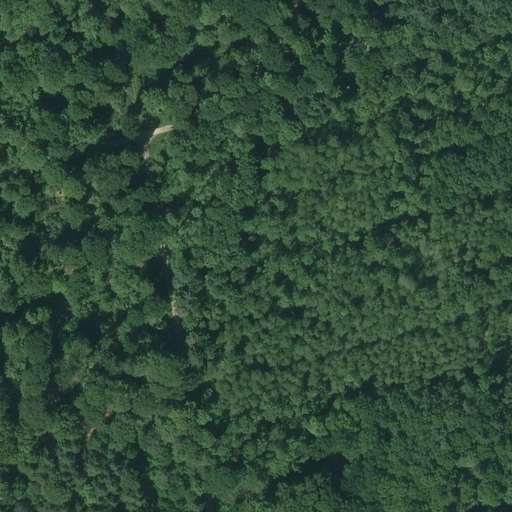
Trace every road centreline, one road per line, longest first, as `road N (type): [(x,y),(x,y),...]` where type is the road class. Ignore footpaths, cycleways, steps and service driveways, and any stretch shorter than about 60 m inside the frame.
road 1 (track): [(204,511),(138,133),(0,173)]
road 2 (track): [(114,0),(138,133),(511,29)]
